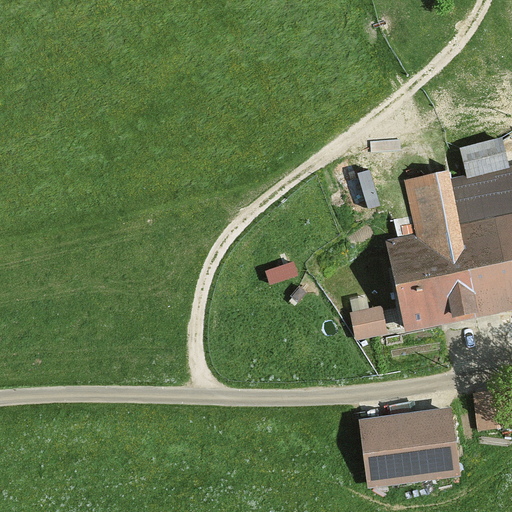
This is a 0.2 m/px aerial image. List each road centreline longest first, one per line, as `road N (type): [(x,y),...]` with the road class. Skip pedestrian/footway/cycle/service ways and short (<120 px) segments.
road 1 (track): [(485,0),(467,36),(237,224),(195,326),(199,397)]
road 2 (unclassified): [(511,372),(358,396),(0,398)]
